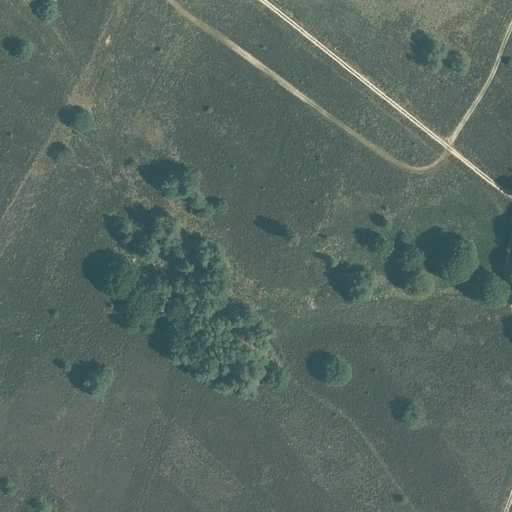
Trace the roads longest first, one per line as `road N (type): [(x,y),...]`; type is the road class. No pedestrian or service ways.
road 1 (unknown): [(170,0),(371,146),(420,171),(448,148),(511,22)]
road 2 (track): [(262,0),(511,194)]
